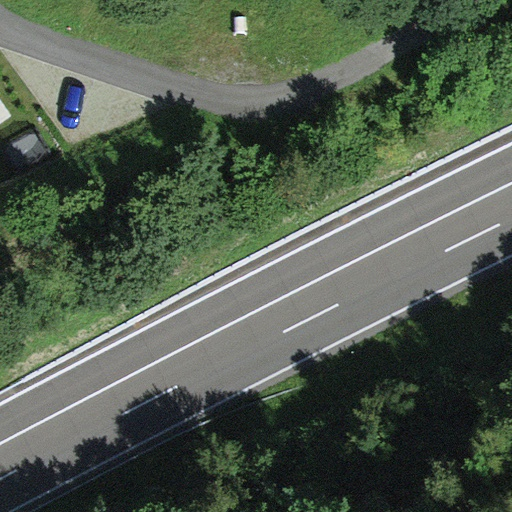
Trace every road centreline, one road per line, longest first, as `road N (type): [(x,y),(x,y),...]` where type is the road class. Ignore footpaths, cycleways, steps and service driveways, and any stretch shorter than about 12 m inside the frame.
road 1 (trunk): [(0,471),(511,203)]
road 2 (residential): [(498,0),(313,115),(0,24)]
